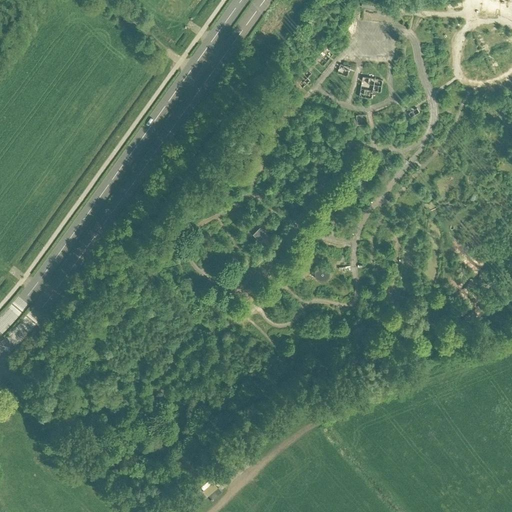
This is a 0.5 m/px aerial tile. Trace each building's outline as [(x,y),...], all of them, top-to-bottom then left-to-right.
[(392,0),(361,0),(361,6),(397,10),(398,1),(392,0)] [(332,53),(325,46),(315,58),(322,65),(332,53)] [(349,66),(339,63),(333,72),(346,76),(349,66)] [(307,68),(294,80),(302,87),(310,80),(307,77),(311,72),(307,68)] [(382,79),(362,76),(359,95),(371,98),(372,90),(380,91),(382,79)] [(365,114),(355,114),(357,124),(367,124),(365,114)] [(260,228),(253,235),(262,245),(269,239),(260,228)] [(325,265),(319,266),(314,269),(316,278),(321,281),(327,280),(331,276),(330,269),(325,265)] [(358,338),(360,341),(369,333),(364,324),(361,324),(351,333),(356,339),(358,338)]
